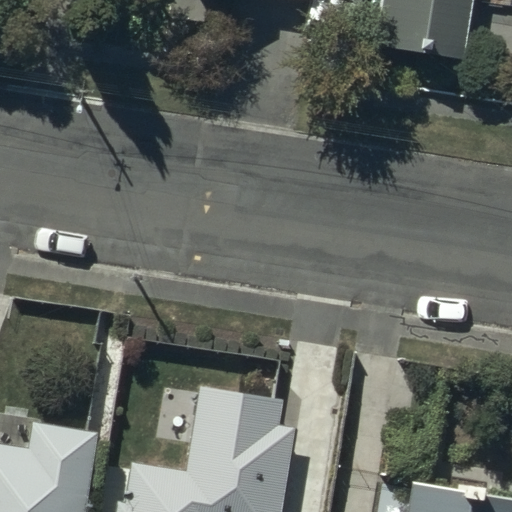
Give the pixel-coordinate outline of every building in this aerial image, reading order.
[(388,0),(381,42),(457,55),(466,0),(388,0)] [(269,398),(199,386),(185,474),(108,462),(100,511),(269,511),(283,427),(265,424),(269,398)] [(72,511),(85,432),(29,423),(25,451),(0,446),(0,511),(72,511)] [(421,479),(428,438),(387,432),(380,472),(413,478),(421,479)] [(511,511),(511,494),(421,479),(413,478),(406,511),(511,511)]
